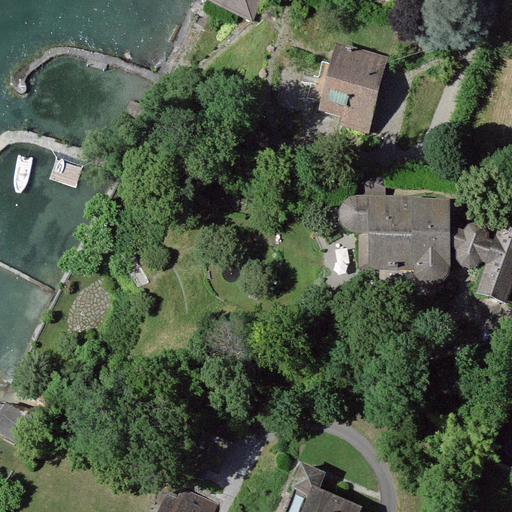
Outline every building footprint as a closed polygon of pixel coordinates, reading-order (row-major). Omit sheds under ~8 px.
[(261,0),(198,0),(198,1),(252,23),(261,0)] [(369,137),(388,61),(337,47),(332,67),(323,105),(320,116),(342,122),(341,130),(369,137)] [(323,105),(332,67),(323,65),(314,103),(323,105)] [(387,199),(387,176),(360,176),(360,200),(387,199)] [(507,311),(511,297),(511,217),(506,215),(494,249),(488,246),(489,238),(485,232),(477,228),(469,231),(464,236),(451,229),(451,205),(413,205),(413,202),(359,203),(351,205),(347,207),(342,212),(339,218),(339,223),(341,229),(345,234),(353,238),(359,239),(359,274),(414,274),(416,280),(421,287),(428,290),(437,289),(443,286),(447,282),(451,274),(451,253),(457,256),(457,264),(461,270),(469,272),(478,271),(481,266),(487,268),(477,300),(507,311)] [(60,399),(41,393),(35,411),(54,417),(60,399)] [(210,473),(220,477),(233,444),(205,433),(188,476),(205,483),(210,473)] [(293,491),(313,499),(316,492),(321,494),(328,478),(303,467),(293,491)] [(215,511),(218,504),(182,490),(178,501),(166,496),(159,511),(215,511)] [(364,511),(365,511),(321,494),(316,492),(313,499),(307,511),(364,511)]
